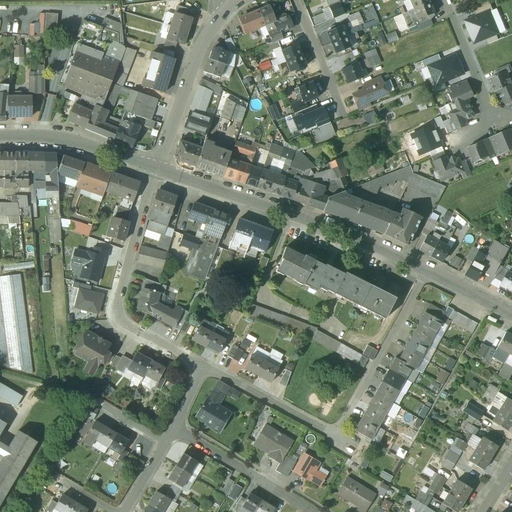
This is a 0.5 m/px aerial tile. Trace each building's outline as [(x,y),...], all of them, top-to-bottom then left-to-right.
[(427,0),(409,0),(411,4),(413,10),(429,3),(427,0)] [(473,9),(477,17),(490,12),(493,11),(490,2),(473,9)] [(329,7),(328,8),(333,18),(344,14),(341,7),(341,6),(339,3),(329,7)] [(406,12),(401,14),(401,15),(405,26),(405,28),(406,28),(407,29),(415,26),(430,20),(428,16),(433,14),(429,3),(406,12)] [(187,9),(177,6),(174,13),(185,17),(187,9)] [(269,6),(258,11),(265,26),(267,33),(275,29),(273,23),(275,22),(275,21),(269,6)] [(258,11),(247,15),(247,16),(239,20),(245,34),(265,26),(258,11)] [(496,35),(499,34),(490,12),(477,17),(465,22),(474,44),(485,39),(496,35)] [(58,26),(58,13),(46,13),(45,26),(58,26)] [(185,17),(174,13),(171,26),(188,32),(192,19),(185,17)] [(323,14),(311,18),(315,26),(326,21),(323,14)] [(342,26),(349,23),(345,14),(344,14),(335,18),(337,22),(339,21),(341,27),(342,26)] [(283,15),(280,16),(279,19),(275,21),(275,22),(273,23),(275,29),(278,28),(280,33),(292,28),(287,16),(283,15)] [(401,15),(394,18),(398,29),(405,26),(401,15)] [(93,53),(119,62),(120,62),(121,60),(124,51),(122,25),(104,18),(101,27),(81,20),(72,45),(77,47),(93,53)] [(430,20),(415,26),(417,32),(432,26),(430,20)] [(349,23),(342,26),(347,37),(353,34),(351,29),(351,28),(349,23)] [(188,32),(171,26),(166,40),(177,43),(184,45),(188,32)] [(341,27),(326,32),(331,43),(347,37),(342,26),(341,27)] [(275,29),(267,33),(269,38),(272,44),(277,41),(282,39),(280,33),(278,28),(275,29)] [(386,45),(381,33),(376,35),(381,47),(386,45)] [(389,44),(398,40),(395,33),(385,36),(389,44)] [(496,35),(485,39),(488,46),(499,41),(496,35)] [(347,37),(331,43),(335,54),(351,48),(347,37)] [(230,38),(224,41),(229,50),(231,51),(235,49),(230,38)] [(177,43),(166,40),(164,50),(174,53),(177,43)] [(272,44),(266,46),(269,53),(280,48),(277,41),(272,44)] [(291,44),(287,46),(288,48),(281,51),(286,62),(301,55),(297,45),(292,47),(291,44)] [(23,47),(13,47),(14,58),(23,58),(23,47)] [(93,53),(77,47),(63,83),(84,93),(90,78),(85,76),(93,53)] [(230,53),(213,47),(211,53),(212,53),(210,60),(224,65),(226,65),(230,53)] [(136,51),(125,48),(124,51),(121,60),(131,63),(136,51)] [(174,53),(164,50),(162,55),(173,59),(174,53)] [(377,55),(375,50),(364,54),(366,59),(372,57),(377,55)] [(162,55),(152,52),(149,60),(152,61),(149,70),(169,76),(174,59),(173,59),(162,55)] [(119,62),(93,53),(85,76),(90,78),(84,93),(97,99),(94,105),(100,107),(110,83),(119,62)] [(301,55),(286,62),(290,73),(306,66),(301,55)] [(440,62),(438,55),(421,62),(424,69),(427,67),(440,62)] [(440,62),(427,67),(435,86),(463,75),(455,56),(440,62)] [(372,57),(366,59),(370,69),(375,66),(372,57)] [(210,60),(207,59),(203,72),(206,74),(210,75),(219,78),(220,76),(224,65),(210,60)] [(120,62),(111,84),(120,86),(121,87),(131,63),(121,60),(120,62)] [(259,65),(261,70),(271,67),(270,64),(266,65),(265,62),(259,65)] [(357,63),(342,70),(348,84),(367,76),(364,71),(361,72),(357,63)] [(228,80),(233,69),(226,65),(224,65),(220,76),(228,80)] [(511,71),(509,65),(495,71),(497,77),(498,77),(508,73),(511,71)] [(169,76),(149,70),(146,80),(144,79),(142,87),(164,94),(169,76)] [(44,93),(44,77),(37,77),(37,73),(28,73),(28,93),(44,93)] [(508,73),(498,77),(497,77),(495,78),(494,78),(489,80),(494,93),(497,92),(511,86),(509,81),(511,80),(508,73)] [(250,78),(241,82),(245,89),(253,85),(250,78)] [(380,78),(364,85),(366,89),(366,90),(383,84),(380,78)] [(222,89),(201,79),(200,80),(198,86),(199,86),(210,91),(220,95),(222,89)] [(466,81),(449,88),(451,93),(451,94),(468,87),(466,81)] [(312,82),(297,88),(297,89),(294,90),(296,95),(299,94),(302,102),(303,103),(305,102),(318,97),(312,82)] [(0,121),(5,121),(5,112),(9,85),(0,83),(0,121)] [(111,84),(110,83),(100,107),(106,109),(105,111),(110,112),(120,86),(111,84)] [(366,89),(352,95),(353,97),(352,99),(354,103),(356,104),(357,105),(367,101),(377,98),(378,98),(384,96),(384,94),(387,93),(383,84),(366,90),(366,89)] [(511,85),(511,86),(497,92),(501,102),(504,101),(506,105),(511,102),(511,85)] [(210,91),(199,86),(190,111),(202,115),(210,91)] [(468,87),(451,94),(451,93),(448,95),(451,103),(452,105),(455,104),(467,99),(472,97),(468,87)] [(157,100),(131,90),(124,109),(125,109),(124,112),(135,116),(142,118),(150,121),(157,100)] [(13,98),(8,98),(8,117),(30,117),(30,97),(22,97),(22,92),(13,92),(13,98)] [(245,110),(226,99),(219,118),(229,121),(230,119),(241,122),(245,110)] [(457,110),(447,115),(449,119),(451,123),(449,124),(452,131),(466,126),(464,121),(473,117),(470,108),(469,108),(471,105),(469,104),(467,99),(455,104),(457,110)] [(367,101),(357,105),(359,111),(370,107),(367,101)] [(74,102),(67,120),(67,121),(85,128),(89,119),(91,112),(79,107),(80,105),(74,102)] [(302,102),(296,105),(295,102),(290,104),(294,114),(298,112),(308,108),(305,102),(303,103),(302,102)] [(451,103),(443,106),(447,115),(457,110),(455,104),(452,105),(451,103)] [(100,107),(94,105),(91,112),(89,119),(85,128),(113,140),(117,131),(100,124),(103,115),(105,111),(106,109),(100,107)] [(280,118),(274,105),(267,108),(273,122),(280,118)] [(308,108),(298,112),(300,116),(301,118),(317,111),(315,105),(308,108)] [(317,111),(301,118),(300,116),(293,119),(298,130),(305,127),(305,129),(314,126),(314,124),(316,123),(327,118),(323,108),(317,111)] [(190,111),(184,127),(206,135),(212,119),(190,111)] [(121,122),(103,115),(100,124),(117,131),(117,132),(121,122)] [(132,124),(121,120),(121,122),(117,132),(117,131),(113,140),(132,148),(140,125),(142,118),(135,116),(132,124)] [(438,130),(444,127),(442,122),(440,117),(434,119),(435,122),(438,130)] [(150,121),(142,118),(140,125),(152,129),(154,122),(150,121)] [(327,118),(316,123),(318,128),(328,124),(330,124),(327,118)] [(449,119),(442,122),(444,127),(447,134),(452,131),(449,124),(451,123),(449,119)] [(444,144),(438,130),(435,122),(409,133),(418,155),(428,151),(440,145),(444,144)] [(318,128),(314,130),(317,140),(331,135),(328,124),(318,128)] [(511,131),(511,130),(503,133),(503,134),(499,135),(495,137),(502,155),(503,154),(502,152),(507,150),(510,151),(511,150),(511,131)] [(502,155),(495,137),(489,139),(496,157),(502,155)] [(496,157),(489,139),(483,142),(489,157),(490,159),(496,157)] [(202,149),(179,141),(174,156),(176,160),(195,167),(202,149)] [(213,144),(205,141),(202,149),(195,167),(223,177),(223,176),(228,159),(230,154),(212,147),(213,144)] [(483,142),(467,148),(473,164),(489,157),(483,142)] [(250,149),(235,144),(233,150),(238,151),(242,153),(244,152),(249,154),(250,149)] [(282,149),(271,145),(267,156),(272,158),(278,160),(279,157),(282,149)] [(428,151),(431,157),(443,152),(440,145),(428,151)] [(245,165),(228,159),(223,176),(244,184),(250,167),(255,154),(256,148),(251,146),(249,154),(245,165)] [(288,152),(282,149),(279,157),(285,159),(291,161),(294,154),(288,152)] [(443,152),(431,157),(433,163),(445,157),(443,152)] [(15,153),(3,153),(3,180),(10,180),(10,170),(16,170),(15,153)] [(27,153),(15,153),(16,170),(16,180),(22,180),(22,171),(27,171),(27,160),(27,153)] [(44,154),(27,153),(27,171),(33,171),(33,172),(45,172),(44,154)] [(56,154),(44,154),(45,172),(50,171),(50,175),(45,175),(45,181),(46,189),(46,192),(58,192),(57,173),(56,154)] [(84,163),(56,154),(57,173),(78,181),(84,163)] [(255,154),(250,167),(244,184),(256,188),(262,171),(255,168),(260,155),(255,154)] [(267,156),(262,171),(256,188),(268,192),(273,175),(267,173),(272,158),(267,156)] [(445,157),(433,163),(440,181),(460,173),(462,172),(459,163),(457,159),(455,160),(454,159),(451,157),(449,161),(450,163),(448,164),(445,157)] [(340,158),(328,163),(334,179),(335,180),(342,178),(346,176),(340,158)] [(279,177),(273,175),(268,192),(279,196),(285,179),(289,168),(291,161),(285,159),(279,177)] [(304,166),(291,161),(289,168),(294,169),(303,173),(304,171),(310,169),(311,169),(306,164),(304,166)] [(464,161),(459,163),(462,172),(460,173),(463,179),(471,176),(464,161)] [(100,169),(84,163),(78,181),(76,187),(92,192),(100,169)] [(409,166),(383,177),(379,185),(385,188),(388,183),(393,185),(396,180),(402,183),(403,180),(408,183),(412,173),(409,166)] [(289,168),(285,179),(279,196),(291,200),(297,183),(290,180),(294,169),(289,168)] [(311,183),(299,179),(297,183),(291,200),(307,206),(314,184),(321,186),(322,182),(334,179),(330,168),(325,170),(325,173),(315,176),(313,179),(311,183)] [(111,173),(100,169),(92,192),(103,196),(105,191),(111,173)] [(310,169),(304,171),(303,173),(300,177),(299,179),(311,183),(313,179),(315,176),(310,169)] [(139,183),(111,173),(105,191),(122,197),(132,201),(133,201),(139,183)] [(342,178),(335,180),(337,185),(340,194),(343,193),(348,191),(342,178)] [(334,179),(322,182),(321,186),(324,187),(324,188),(337,185),(335,180),(334,179)] [(314,184),(307,206),(323,211),(327,199),(321,197),(324,188),(324,187),(321,186),(314,184)] [(176,197),(158,191),(147,220),(149,221),(167,226),(176,197)] [(58,192),(46,192),(47,217),(59,217),(58,192)] [(393,214),(344,195),(343,193),(340,194),(327,199),(323,211),(383,235),(384,234),(393,214)] [(35,195),(28,197),(30,205),(37,203),(35,195)] [(26,196),(17,197),(19,208),(28,207),(26,196)] [(132,201),(122,197),(118,207),(129,211),(132,201)] [(194,203),(189,219),(200,223),(206,225),(212,209),(194,203)] [(129,211),(118,207),(115,218),(126,221),(129,211)] [(228,215),(212,209),(206,225),(203,233),(220,239),(228,215)] [(393,214),(384,234),(407,245),(421,218),(402,209),(399,216),(393,213),(393,214)] [(446,215),(443,225),(451,228),(454,217),(446,215)] [(115,218),(112,218),(106,237),(123,241),(129,222),(115,218)] [(62,219),(61,225),(74,227),(73,232),(90,235),(92,225),(62,219)] [(256,225),(239,219),(229,246),(237,249),(238,247),(247,250),(247,249),(256,225)] [(428,220),(421,234),(426,237),(432,240),(435,234),(437,229),(435,228),(437,225),(434,223),(433,225),(431,224),(432,222),(428,220)] [(167,226),(149,221),(146,229),(161,234),(164,235),(167,226)] [(206,225),(200,223),(198,231),(203,233),(206,225)] [(272,231),(256,225),(247,249),(256,253),(257,251),(264,254),(272,231)] [(443,231),(438,228),(437,229),(435,234),(440,237),(443,231)] [(448,231),(444,229),(443,231),(440,237),(441,237),(448,241),(452,233),(448,231)] [(479,238),(486,242),(490,235),(483,232),(479,238)] [(164,235),(161,234),(157,248),(168,251),(172,237),(164,235)] [(200,240),(183,234),(179,245),(196,251),(197,251),(200,240)] [(440,237),(435,234),(432,240),(438,243),(441,237),(440,237)] [(426,237),(419,251),(430,257),(438,243),(432,240),(426,237)] [(448,241),(441,237),(438,243),(443,246),(444,243),(446,244),(448,241)] [(217,246),(200,240),(197,251),(196,251),(189,271),(206,277),(209,267),(217,246)] [(501,246),(493,242),(486,256),(485,256),(480,266),(483,268),(482,270),(490,275),(489,277),(490,277),(495,268),(497,269),(498,266),(500,263),(501,264),(507,254),(499,250),(501,246)] [(443,246),(438,243),(430,257),(440,263),(448,248),(443,246)] [(486,249),(480,246),(477,251),(483,254),(486,249)] [(108,250),(94,247),(92,254),(103,257),(102,257),(104,258),(106,258),(108,250)] [(167,254),(140,248),(136,261),(163,268),(167,254)] [(228,251),(222,249),(217,262),(224,264),(228,251)] [(304,258),(286,249),(282,259),(283,260),(278,270),(285,273),(284,275),(296,281),(297,280),(304,283),(315,262),(305,257),(304,258)] [(477,251),(472,249),(465,260),(471,263),(477,251)] [(92,254),(87,253),(75,250),(73,260),(84,263),(80,278),(98,282),(104,258),(102,257),(103,257),(92,254)] [(471,263),(464,275),(476,282),(482,270),(483,268),(480,266),(485,256),(483,254),(477,251),(471,263)] [(450,265),(457,269),(461,260),(454,256),(450,265)] [(268,260),(261,257),(257,269),(263,272),(268,260)] [(33,262),(3,266),(4,272),(34,268),(33,262)] [(325,267),(315,262),(304,283),(303,285),(309,288),(310,286),(317,290),(320,285),(328,289),(327,291),(334,294),(344,275),(326,266),(325,267)] [(497,269),(495,268),(490,277),(494,280),(495,279),(503,269),(498,266),(497,269)] [(215,269),(209,267),(206,277),(211,279),(215,269)] [(503,269),(495,279),(503,283),(509,272),(503,268),(503,269)] [(503,283),(500,288),(507,292),(508,290),(511,292),(511,273),(509,272),(503,283)] [(370,286),(345,273),(344,275),(334,294),(360,307),(370,286)] [(20,274),(0,277),(0,365),(33,374),(20,274)] [(165,286),(145,279),(142,290),(163,295),(165,286)] [(79,290),(90,293),(92,286),(74,282),(72,289),(79,290)] [(398,295),(400,287),(389,283),(386,291),(398,295)] [(396,299),(370,286),(360,307),(385,320),(396,299)] [(74,308),(98,314),(102,296),(90,293),(79,290),(74,308)] [(163,295),(142,290),(137,309),(153,313),(152,316),(167,324),(173,311),(162,306),(164,295),(163,295)] [(280,316),(252,305),(248,316),(277,327),(280,316)] [(173,311),(167,324),(180,331),(185,321),(189,313),(176,306),(173,311)] [(447,307),(442,317),(447,320),(453,310),(447,307)] [(453,310),(447,320),(451,323),(457,313),(453,310)] [(425,313),(418,326),(434,335),(442,323),(425,313)] [(462,316),(457,313),(451,323),(457,326),(462,316)] [(317,329),(281,315),(280,316),(277,327),(312,339),(316,330),(317,329)] [(462,316),(457,326),(462,328),(467,318),(462,316)] [(472,321),(467,318),(462,328),(466,331),(472,321)] [(191,324),(185,321),(180,331),(185,334),(191,324)] [(477,324),(472,321),(466,331),(471,334),(477,324)] [(212,333),(199,326),(192,341),(205,348),(212,333)] [(434,335),(418,326),(411,337),(428,346),(434,335)] [(341,344),(316,330),(312,339),(336,353),(341,344)] [(97,338),(86,332),(75,351),(82,355),(80,358),(88,363),(85,368),(93,373),(100,362),(104,364),(109,355),(105,353),(109,345),(102,341),(103,340),(102,340),(102,341),(98,339),(99,338),(98,337),(97,338)] [(225,340),(212,333),(205,348),(217,355),(225,340)] [(511,350),(511,336),(506,333),(497,348),(510,355),(511,350)] [(428,346),(411,337),(405,349),(421,358),(428,346)] [(362,355),(341,344),(336,353),(357,364),(362,355)] [(367,345),(362,355),(368,359),(372,361),(378,351),(367,345)] [(481,345),(476,355),(489,362),(495,352),(481,345)] [(232,346),(227,356),(232,359),(238,350),(232,346)] [(421,358),(405,349),(399,360),(398,361),(411,368),(410,369),(414,370),(421,358)] [(238,350),(232,359),(238,362),(243,352),(238,350)] [(137,353),(128,369),(143,377),(144,375),(152,361),(137,353)] [(265,362),(252,355),(244,370),(257,376),(265,362)] [(362,355),(357,364),(363,368),(368,359),(362,355)] [(116,356),(110,366),(116,369),(121,359),(116,356)] [(411,368),(398,361),(399,360),(395,358),(389,370),(405,379),(410,369),(411,368)] [(128,362),(121,359),(116,369),(122,372),(128,362)] [(165,368),(152,361),(144,375),(157,382),(160,377),(165,368)] [(278,369),(265,362),(257,376),(270,384),(278,369)] [(283,374),(289,377),(291,373),(290,372),(293,365),(290,364),(289,366),(286,365),(284,369),(286,370),(283,374)] [(405,379),(389,370),(381,382),(398,391),(405,379)] [(437,382),(444,385),(449,373),(441,370),(437,382)] [(283,374),(278,384),(285,388),(289,377),(283,374)] [(157,382),(144,375),(143,377),(141,381),(141,382),(142,385),(151,390),(154,387),(157,382)] [(160,377),(157,382),(154,387),(160,390),(165,380),(160,377)] [(398,391),(381,382),(375,395),(391,404),(398,391)] [(22,397),(0,383),(0,397),(16,407),(22,397)] [(499,390),(490,385),(487,390),(490,392),(496,396),(499,390)] [(224,397),(213,390),(207,400),(218,406),(224,397)] [(496,396),(490,392),(485,401),(491,405),(496,396)] [(391,404),(375,395),(369,406),(385,414),(391,404)] [(511,401),(507,398),(499,410),(511,418),(511,401)] [(207,400),(203,406),(196,417),(210,425),(209,427),(219,432),(230,414),(218,406),(207,400)] [(483,413),(468,403),(462,412),(478,421),(483,413)] [(99,410),(90,405),(87,409),(96,415),(99,410)] [(385,414),(369,406),(361,418),(378,427),(385,414)] [(96,415),(87,409),(83,415),(93,421),(96,415)] [(511,423),(511,418),(499,410),(492,422),(507,431),(511,423)] [(431,419),(442,422),(444,418),(437,416),(437,414),(432,413),(431,419)] [(378,427),(361,418),(354,432),(371,440),(378,427)] [(0,433),(6,424),(0,420),(0,504),(37,442),(18,431),(8,448),(0,443),(0,433)] [(116,433),(95,421),(83,442),(91,447),(95,440),(107,447),(116,433)] [(461,428),(472,435),(475,429),(464,422),(461,428)] [(278,434),(264,426),(260,432),(263,434),(256,445),(270,453),(267,457),(279,464),(280,464),(282,460),(292,443),(280,436),(280,435),(278,434)] [(129,441),(116,433),(107,447),(119,454),(120,455),(123,449),(129,441)] [(497,447),(482,438),(475,449),(490,459),(497,447)] [(371,445),(361,440),(358,445),(368,450),(371,445)] [(454,447),(462,452),(467,445),(458,440),(454,447)] [(368,450),(358,445),(355,450),(365,455),(368,450)] [(120,455),(119,454),(116,458),(123,462),(129,452),(123,449),(120,455)] [(490,459),(475,449),(468,461),(483,471),(490,459)] [(365,455),(355,450),(353,455),(362,460),(365,455)] [(454,466),(459,458),(448,451),(443,459),(444,460),(454,466)] [(197,463),(183,454),(176,466),(190,475),(197,463)] [(319,463),(304,454),(293,473),(308,482),(309,480),(320,486),(322,484),(323,484),(324,481),(325,478),(314,472),(319,463)] [(362,460),(353,455),(350,460),(360,465),(362,460)] [(282,460),(280,464),(279,464),(275,471),(280,474),(287,463),(282,460)] [(450,472),(454,466),(444,460),(440,466),(450,472)] [(293,467),(287,463),(280,474),(286,478),(293,467)] [(190,475),(176,466),(168,479),(182,487),(190,475)] [(432,482),(442,487),(445,480),(433,473),(429,480),(432,482)] [(375,495),(346,478),(339,490),(346,494),(344,498),(358,507),(362,501),(369,505),(375,495)] [(234,482),(229,479),(223,488),(229,492),(234,482)] [(456,480),(449,492),(464,501),(471,489),(456,480)] [(437,495),(442,487),(432,482),(428,490),(437,495)] [(182,491),(172,485),(169,489),(179,495),(182,491)] [(179,495),(169,489),(165,495),(175,501),(179,495)] [(421,491),(415,500),(422,505),(426,507),(432,499),(421,491)] [(162,511),(170,501),(156,492),(148,504),(160,511),(162,511)] [(449,492),(442,504),(455,511),(457,511),(464,501),(449,492)] [(255,511),(262,501),(249,493),(246,500),(241,508),(242,508),(248,511),(255,511)] [(69,511),(75,502),(62,494),(57,503),(54,509),(59,511),(69,511)] [(246,500),(240,497),(233,510),(236,511),(239,511),(242,508),(241,508),(246,500)] [(419,510),(422,505),(415,500),(409,497),(406,503),(419,510)] [(52,501),(46,510),(49,511),(52,511),(54,509),(57,503),(52,501)] [(272,511),(275,509),(262,501),(255,511),(272,511)] [(364,511),(369,505),(362,501),(358,507),(357,510),(360,511),(364,511)] [(75,502),(69,511),(85,511),(87,509),(75,502)]
